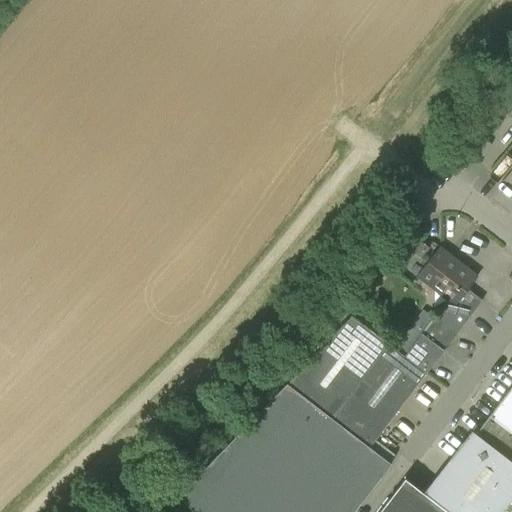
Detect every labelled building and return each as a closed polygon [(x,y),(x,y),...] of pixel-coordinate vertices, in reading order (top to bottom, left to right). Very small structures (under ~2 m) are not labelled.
[(412,249),(420,255),(427,246),(419,239),(412,249)] [(434,317),(404,356),(426,373),(482,301),(467,290),(477,277),(438,247),(415,277),(446,302),(434,317)] [(423,309),(393,348),(404,356),(434,317),(423,309)] [(351,316),(286,383),(369,448),(426,373),(404,356),(393,348),(351,316)] [(353,511),(390,465),(369,448),(286,383),(176,498),(194,511),(353,511)] [(451,511),(511,511),(511,384),(428,494),(451,511)] [(446,511),(425,496),(404,480),(379,511),(446,511)]
